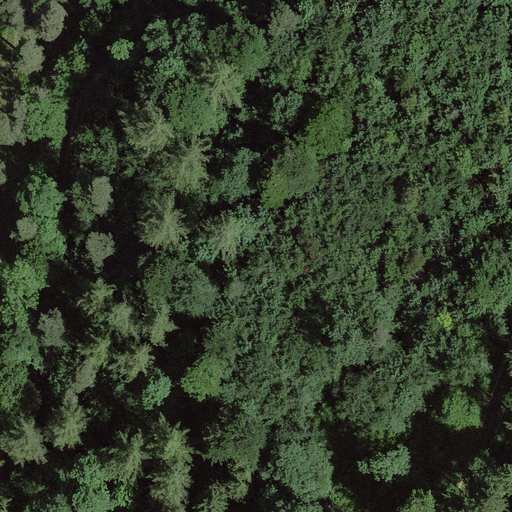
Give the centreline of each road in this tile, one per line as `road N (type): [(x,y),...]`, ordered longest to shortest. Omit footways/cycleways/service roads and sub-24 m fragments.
road 1 (track): [(126,0),(84,102),(36,377),(0,466)]
road 2 (track): [(511,355),(445,511)]
